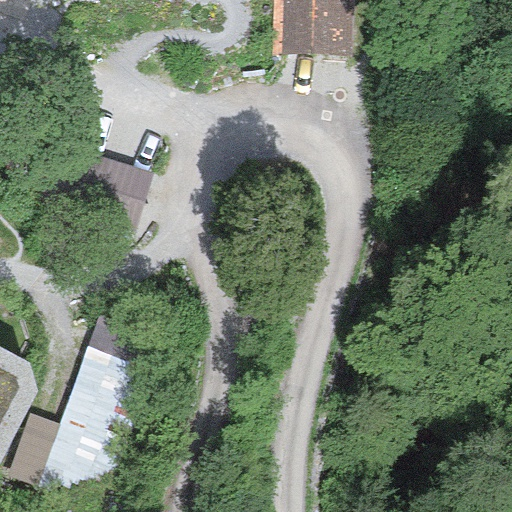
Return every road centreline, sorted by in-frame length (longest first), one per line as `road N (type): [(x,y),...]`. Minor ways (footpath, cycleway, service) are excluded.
road 1 (track): [(324,161),(288,116),(257,107),(228,109),(202,131),(186,160),(175,196),(216,325),(180,511)]
road 2 (track): [(289,511),(296,393),(350,229),(349,186),(324,161)]
road 3 (track): [(175,196),(141,263),(95,287),(0,270)]
